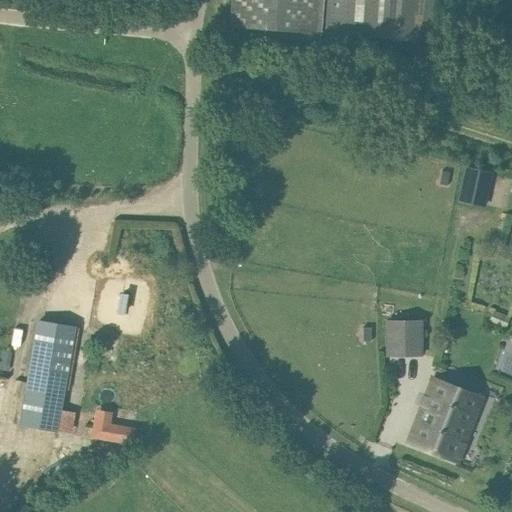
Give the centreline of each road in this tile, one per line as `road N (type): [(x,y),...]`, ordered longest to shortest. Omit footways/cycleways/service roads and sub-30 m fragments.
road 1 (unclassified): [(456,511),(336,448),(289,408),(213,296),(189,200),(202,39)]
road 2 (track): [(511,148),(389,109),(198,71)]
road 3 (unclassified): [(202,39),(0,20)]
